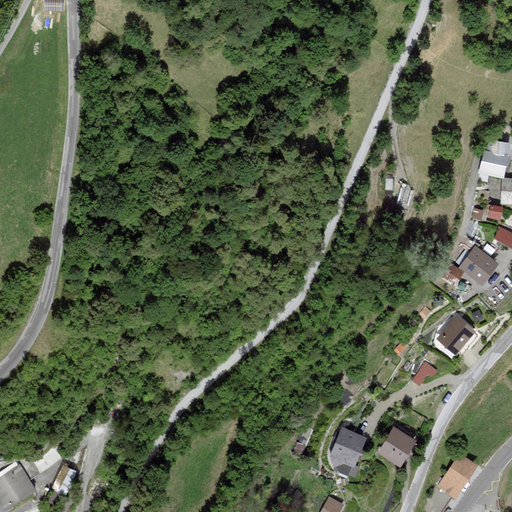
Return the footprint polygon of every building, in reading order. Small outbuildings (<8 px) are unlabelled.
[(61,0),(45,0),(46,9),(61,9),(61,0)] [(486,140),(480,171),(502,175),(508,144),(486,140)] [(511,179),(503,179),(502,201),(511,201),(511,179)] [(503,207),(491,205),(489,217),(501,219),(503,207)] [(474,206),(473,215),(482,216),(483,207),(474,206)] [(511,245),(511,233),(500,227),(494,238),(511,248),(511,245)] [(498,263),(475,246),(460,267),(482,284),(498,263)] [(474,332),(457,317),(437,338),(455,354),(474,332)] [(426,358),(412,376),(422,384),(436,366),(426,358)] [(414,439),(394,427),(379,451),(400,463),(414,439)] [(364,437),(344,429),(332,455),(339,471),(348,475),(364,437)] [(460,455),(438,486),(455,497),(476,466),(460,455)] [(64,460),(53,483),(66,490),(78,467),(64,460)] [(19,466),(0,478),(0,502),(4,509),(34,490),(19,466)] [(338,511),(343,505),(330,498),(322,511),(338,511)]
